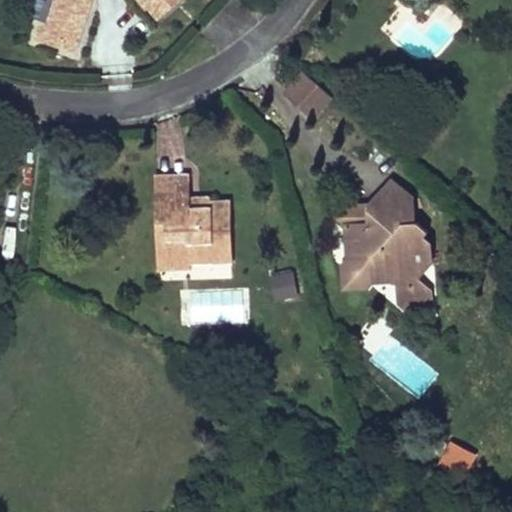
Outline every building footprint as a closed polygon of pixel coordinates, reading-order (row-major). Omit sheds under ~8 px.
[(45,0),(40,23),(59,29),(55,45),(77,50),(90,5),(81,3),(81,0),(141,0),(146,5),(148,4),(158,15),(175,0),(45,0)] [(411,0),(413,8),(419,8),(426,14),(432,7),(442,6),(443,0),(411,0)] [(59,29),(40,23),(35,39),(55,45),(59,29)] [(328,96),(302,73),(284,93),(309,116),(328,96)] [(293,135),(308,116),(280,95),(266,114),(293,135)] [(152,167),(153,181),(184,180),(184,166),(152,167)] [(184,180),(153,181),(155,219),(166,219),(168,258),(189,257),(189,260),(231,258),(228,194),(208,195),(208,205),(186,206),(185,192),(184,180)] [(389,180),(371,201),(389,216),(392,216),(408,228),(419,225),(401,207),(409,198),(389,180)] [(185,192),(186,206),(208,205),(208,195),(208,191),(185,192)] [(389,216),(371,201),(364,209),(366,226),(350,227),(351,257),(341,267),(364,288),(375,277),(397,277),(398,287),(398,297),(417,295),(419,319),(433,318),(431,293),(415,278),(423,267),(428,271),(433,266),(431,246),(425,241),(430,234),(419,225),(408,228),(392,216),(389,216)] [(166,219),(155,219),(157,269),(189,268),(189,260),(189,257),(168,258),(166,219)] [(351,257),(350,227),(339,228),(341,267),(351,257)] [(295,293),(294,268),(269,269),(270,294),(295,293)] [(375,277),(364,288),(398,287),(397,277),(375,277)] [(417,295),(398,297),(401,321),(419,319),(417,295)]
